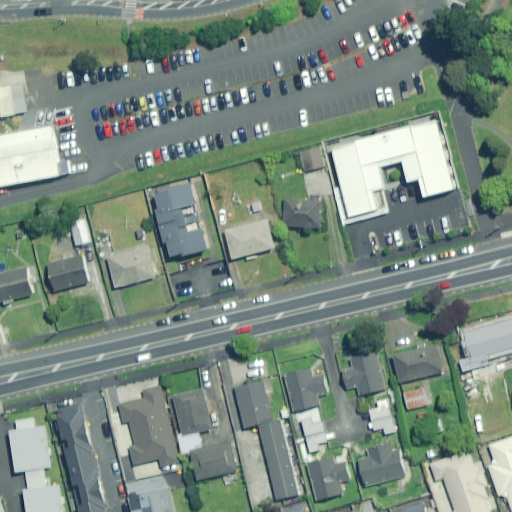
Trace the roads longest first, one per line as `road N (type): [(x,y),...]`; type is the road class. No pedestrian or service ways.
road 1 (trunk): [(511,258),(0,380)]
road 2 (unclassified): [(0,9),(220,0)]
